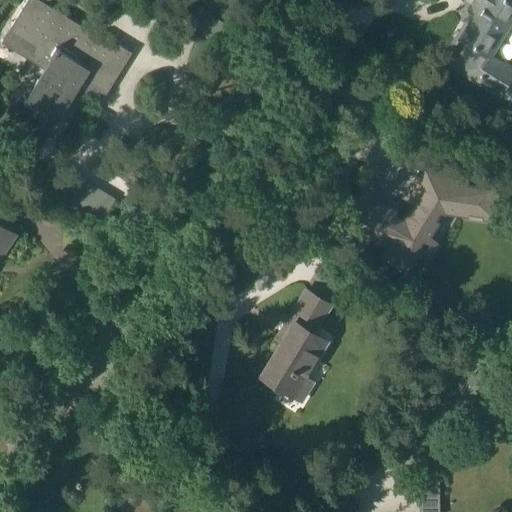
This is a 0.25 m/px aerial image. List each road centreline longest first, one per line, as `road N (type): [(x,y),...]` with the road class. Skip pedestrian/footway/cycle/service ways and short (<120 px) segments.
road 1 (secondary): [(299,0),(77,362)]
road 2 (residential): [(186,511),(123,414),(77,362)]
road 3 (secondary): [(77,362),(0,486)]
